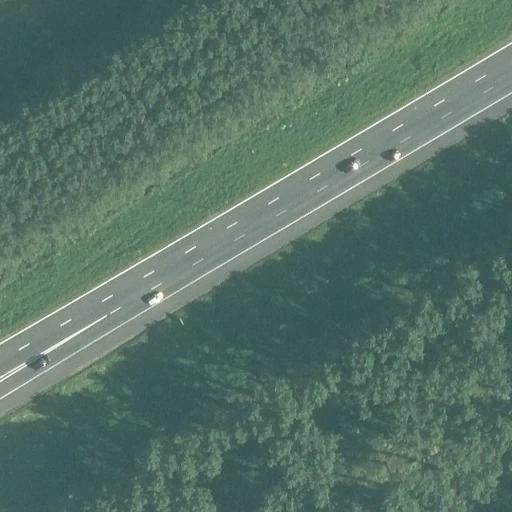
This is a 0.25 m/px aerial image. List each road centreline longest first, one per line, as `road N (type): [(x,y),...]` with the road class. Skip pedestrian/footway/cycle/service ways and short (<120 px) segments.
road 1 (motorway): [(103,311),(511,68)]
road 2 (motorway): [(0,381),(103,311)]
